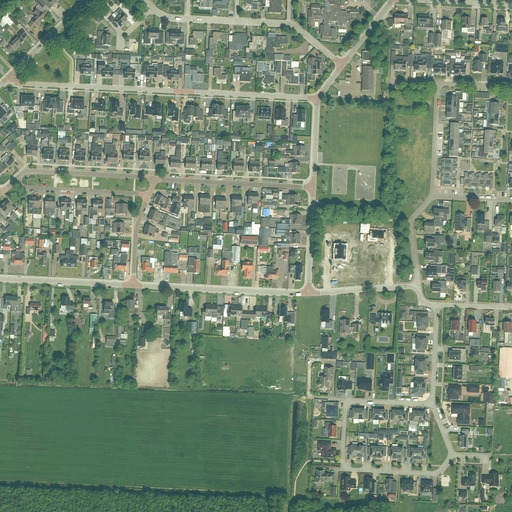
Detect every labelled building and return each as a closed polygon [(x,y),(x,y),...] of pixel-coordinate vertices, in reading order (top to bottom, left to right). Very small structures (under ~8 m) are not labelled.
[(36,17),(41,23),(46,18),(45,17),(48,14),(45,10),(44,11),(42,9),(46,6),(40,0),(38,0),(36,2),(39,6),(36,8),(36,9),(37,10),(34,14),(36,17)] [(211,9),(211,0),(196,0),(197,2),(204,2),(203,8),(211,9)] [(214,2),(214,9),(228,10),(229,2),(228,2),(229,0),(228,0),(221,0),(221,2),(214,2)] [(257,11),(258,4),(253,4),(253,0),(245,0),(245,8),(252,8),(252,11),(257,11)] [(281,14),(281,11),(282,1),(270,0),(269,13),(281,14)] [(308,18),(308,25),(309,25),(308,28),(314,29),(315,22),(314,22),(314,20),(323,21),(323,20),(324,20),(323,26),(320,26),(320,35),(322,36),(322,41),(329,41),(329,39),(335,39),(335,30),(330,30),(330,23),(337,23),(337,26),(338,26),(338,31),(346,31),(347,27),(347,23),(349,23),(349,25),(355,25),(356,24),(357,24),(357,25),(361,25),(361,16),(359,16),(359,10),(350,10),(350,15),(347,15),(347,13),(340,12),(338,12),(338,7),(344,7),(344,0),(327,0),(327,4),(330,4),(330,9),(322,9),(322,11),(320,11),(320,6),(311,5),(311,11),(309,11),(308,18)] [(117,18),(124,25),(127,21),(123,16),(125,14),(120,9),(116,13),(119,16),(117,18)] [(8,13),(7,11),(0,17),(0,25),(3,28),(11,21),(12,23),(13,23),(17,27),(19,24),(8,13)] [(98,23),(102,19),(98,15),(94,19),(98,23)] [(401,25),(402,15),(395,15),(395,21),(391,21),(390,20),(387,23),(390,29),(393,27),(393,25),(401,25)] [(402,15),(401,25),(405,26),(405,30),(407,30),(407,31),(411,31),(412,24),(408,24),(408,16),(402,15)] [(433,29),(433,20),(429,20),(430,17),(419,16),(419,24),(427,24),(426,29),(433,29)] [(36,27),(41,23),(36,17),(31,22),(32,23),(28,26),(32,30),(35,26),(36,27)] [(124,25),(117,18),(115,20),(112,17),(108,21),(113,25),(115,23),(120,28),(124,25)] [(24,28),(27,25),(20,18),(17,21),(24,28)] [(475,34),(475,29),(470,28),(471,19),(463,19),(462,29),(467,29),(467,34),(475,34)] [(493,26),(488,26),(488,20),(482,20),(482,27),(484,27),(484,30),(486,30),(486,31),(486,32),(487,32),(487,34),(492,35),(493,26)] [(508,32),(508,27),(505,27),(505,21),(499,20),(498,28),(501,28),(501,32),(508,32)] [(11,21),(3,28),(6,31),(10,27),(13,23),(12,23),(11,21)] [(442,31),(443,31),(442,35),(441,35),(436,35),(435,48),(441,48),(441,45),(442,40),(448,40),(448,31),(451,31),(451,22),(442,22),(442,31)] [(150,40),(153,40),(154,30),(148,30),(148,37),(144,37),(144,45),(150,45),(150,40)] [(154,30),(153,40),(156,40),(156,45),(162,45),(163,35),(162,35),(160,34),(159,34),(159,31),(154,30)] [(14,41),(19,46),(24,41),(23,41),(27,36),(22,31),(18,36),(19,36),(14,41)] [(175,41),(176,31),(170,31),(170,38),(166,38),(165,45),(172,45),(172,43),(175,43),(175,41)] [(181,32),(176,31),(175,41),(178,41),(178,45),(184,46),(184,39),(181,39),(181,32)] [(101,41),(111,41),(111,36),(104,36),(104,33),(97,32),(97,36),(97,40),(101,41)] [(202,40),(203,33),(193,32),(192,39),(189,39),(189,46),(196,46),(196,40),(202,40)] [(226,43),(226,34),(223,34),(223,33),(213,33),(212,38),(209,38),(209,47),(216,47),(217,41),(222,41),(222,43),(226,43)] [(229,43),(229,50),(230,50),(236,51),(236,49),(236,44),(242,44),(242,47),(246,47),(246,35),(238,35),(238,36),(233,36),(232,43),(229,43)] [(266,42),(266,38),(252,37),(252,44),(249,44),(249,49),(256,49),(256,45),(262,45),(262,49),(265,49),(266,49),(266,42)] [(275,38),(272,38),(266,38),(266,42),(266,49),(265,49),(265,61),(274,62),(274,55),(273,55),(274,51),(272,51),(273,48),(279,49),(280,45),(287,45),(287,38),(281,38),(276,37),(275,38)] [(101,41),(97,40),(96,40),(96,50),(103,50),(104,46),(111,47),(111,41),(101,41)] [(14,50),(19,46),(14,41),(9,45),(10,46),(7,50),(10,53),(14,50)] [(508,53),(508,46),(497,45),(496,53),(508,53)] [(233,57),(229,56),(230,50),(229,50),(226,50),(225,59),(234,59),(237,59),(237,55),(233,55),(233,57)] [(420,72),(421,62),(421,58),(421,57),(414,56),(415,51),(411,51),(411,56),(411,64),(415,64),(415,72),(420,72)] [(371,62),(371,53),(363,52),(363,61),(371,62)] [(401,71),(401,61),(401,57),(396,57),(396,52),(391,52),(391,60),(395,60),(395,71),(401,71)] [(426,66),(431,66),(431,58),(431,55),(421,55),(421,57),(421,58),(421,62),(420,72),(426,72),(426,66)] [(486,64),(487,56),(479,55),(479,62),(474,62),(474,73),(481,73),(482,64),(486,64)] [(440,75),(441,65),(441,61),(435,61),(434,61),(434,58),(431,58),(431,66),(435,66),(435,75),(440,75)] [(461,63),(460,76),(466,76),(466,66),(465,66),(465,63),(471,64),(471,58),(465,58),(465,62),(461,61),(461,63)] [(461,63),(455,63),(456,59),(451,59),(451,71),(455,71),(455,76),(460,76),(461,63)] [(321,64),(321,61),(316,60),(309,60),(308,66),(312,66),(312,75),(320,76),(320,64),(321,64)] [(86,65),(83,65),(83,61),(77,61),(77,67),(81,67),(80,75),(85,75),(86,65)] [(86,65),(85,75),(91,75),(91,71),(94,71),(95,62),(91,61),(86,61),(86,65)] [(274,84),(275,76),(269,76),(269,67),(266,67),(266,63),(257,62),(257,72),(262,72),(261,76),(264,77),(264,83),(265,85),(267,85),(268,84),(274,84)] [(281,75),(281,77),(286,78),(285,80),(286,80),(287,81),(288,81),(288,84),(298,85),(299,77),(298,77),(298,74),(294,74),(293,74),(293,71),(286,71),(287,63),(281,62),(281,74),(281,75)] [(107,78),(108,68),(105,68),(105,64),(98,63),(98,71),(101,72),(101,73),(102,73),(102,78),(107,78)] [(503,74),(503,63),(499,63),(493,63),(492,63),(492,70),(491,70),(491,74),(494,74),(494,73),(503,74)] [(108,68),(107,78),(113,78),(113,71),(116,71),(116,65),(113,64),(113,69),(108,68)] [(141,66),(141,72),(145,72),(146,73),(146,78),(151,78),(152,69),(152,66),(149,66),(149,64),(147,64),(144,64),(141,64),(141,66)] [(152,69),(151,78),(157,78),(157,74),(159,74),(160,73),(161,74),(162,74),(163,72),(163,65),(160,65),(157,65),(152,64),(152,66),(152,69)] [(124,79),(129,79),(130,70),(127,69),(127,65),(121,65),(121,72),(124,72),(124,79)] [(132,70),(130,70),(129,79),(135,79),(135,73),(141,74),(141,72),(141,66),(133,65),(132,70)] [(173,81),(174,72),(174,69),(169,69),(169,67),(164,67),(164,74),(167,74),(167,75),(168,75),(168,81),(173,81)] [(185,67),(185,75),(192,75),(192,82),(202,83),(202,75),(197,75),(197,68),(190,68),(190,67),(185,67)] [(174,72),(173,81),(178,81),(179,74),(182,74),(182,68),(179,68),(179,72),(174,72)] [(251,79),(252,79),(253,78),(253,76),(252,75),(250,75),(251,69),(234,68),(234,75),(240,75),(240,82),(250,83),(250,79),(251,79)] [(372,92),(373,68),(363,68),(363,76),(363,77),(362,91),(363,91),(372,92)] [(226,84),(226,76),(221,76),(221,69),(214,69),(213,77),(216,78),(216,83),(226,84)] [(448,103),(460,103),(460,101),(463,101),(463,97),(463,94),(452,93),(452,97),(448,97),(448,103)] [(51,98),(47,98),(47,99),(47,98),(46,106),(42,106),(42,113),(49,113),(49,110),(53,110),(53,99),(51,99),(51,98)] [(56,98),(56,99),(53,99),(53,110),(56,110),(56,113),(63,114),(63,107),(59,107),(60,99),(59,99),(59,98),(56,98)] [(78,111),(78,101),(72,101),(72,108),(68,108),(68,114),(74,114),(74,110),(78,111)] [(78,101),(78,111),(81,111),(80,115),(83,115),(83,118),(86,119),(87,109),(84,109),(84,101),(78,101)] [(105,113),(106,103),(98,102),(98,106),(97,106),(97,105),(93,105),(93,111),(98,111),(98,112),(100,113),(102,113),(105,113)] [(122,117),(123,111),(119,110),(119,103),(111,103),(111,112),(111,113),(115,113),(115,116),(116,116),(122,117)] [(140,120),(141,112),(141,109),(137,109),(137,104),(130,104),(129,116),(134,116),(133,119),(140,120)] [(160,117),(160,106),(153,105),(153,108),(147,108),(147,115),(153,115),(153,117),(160,117)] [(0,106),(0,119),(1,120),(4,116),(6,119),(12,113),(7,109),(4,111),(0,106)] [(175,106),(168,106),(167,117),(172,118),(172,122),(178,122),(178,111),(175,111),(175,106)] [(188,110),(184,110),(184,121),(190,121),(190,117),(193,117),(194,108),(194,107),(191,107),(191,106),(189,106),(188,107),(188,110)] [(218,118),(218,116),(218,107),(219,107),(219,106),(213,106),(212,110),(209,110),(209,118),(218,118)] [(218,118),(218,119),(227,120),(227,112),(224,112),(224,108),(219,107),(218,107),(218,116),(218,118)] [(239,119),(243,119),(243,108),(241,108),(241,107),(237,107),(237,108),(237,114),(233,114),(232,121),(239,122),(239,119)] [(243,119),(247,119),(247,122),(253,122),(253,115),(249,115),(250,108),(249,108),(249,107),(246,107),(246,108),(243,108),(243,119)] [(196,108),(194,108),(193,117),(193,118),(196,118),(196,121),(202,122),(203,112),(199,112),(200,109),(199,109),(198,108),(197,108),(196,108)] [(270,117),(271,109),(259,109),(258,117),(266,117),(266,120),(269,120),(270,117)] [(288,127),(288,120),(285,120),(285,111),(276,110),(276,122),(281,122),(281,127),(288,127)] [(293,121),(292,129),(300,129),(304,129),(305,123),(305,111),(298,111),(297,121),(293,121)] [(459,117),(459,114),(447,113),(447,119),(451,119),(451,122),(461,122),(462,117),(459,117)] [(499,120),(490,120),(487,120),(486,129),(491,130),(491,126),(498,126),(499,120)] [(15,124),(8,131),(11,134),(18,127),(15,124)] [(0,134),(4,139),(9,133),(4,128),(0,131),(0,134)] [(210,140),(208,140),(207,145),(207,151),(211,151),(215,151),(215,140),(212,140),(211,146),(210,146),(210,140)] [(9,142),(4,146),(10,152),(17,146),(13,141),(10,144),(9,142)] [(231,152),(239,153),(239,147),(240,142),(232,142),(231,152)] [(255,145),(256,145),(256,144),(255,144),(255,142),(248,142),(248,144),(253,144),(253,148),(253,153),(255,153),(255,151),(255,145)] [(107,163),(112,163),(112,152),(113,149),(113,146),(105,145),(104,153),(107,153),(107,163)] [(485,148),(480,147),(479,157),(487,158),(487,154),(493,154),(493,150),(494,150),(495,148),(485,148)] [(4,162),(6,163),(9,159),(8,158),(5,155),(1,159),(4,162)] [(462,179),(461,185),(465,185),(465,187),(469,187),(468,188),(472,189),(472,187),(472,178),(470,178),(470,175),(468,175),(468,173),(465,173),(465,179),(462,179)] [(169,200),(157,196),(155,200),(167,205),(169,200)] [(174,197),(171,202),(174,203),(172,207),(180,210),(180,205),(180,199),(174,197)] [(34,198),(33,209),(33,215),(37,215),(41,215),(41,210),(38,210),(39,199),(34,198)] [(154,205),(166,210),(167,205),(155,200),(154,205)] [(3,205),(10,213),(14,209),(6,201),(3,205)] [(89,210),(89,220),(93,220),(93,217),(97,217),(97,213),(98,202),(93,202),(92,210),(89,210)] [(0,209),(7,216),(10,213),(3,205),(0,206),(0,209)] [(178,216),(180,210),(172,207),(170,213),(178,216)] [(19,218),(23,214),(18,209),(15,213),(19,218)] [(443,211),(434,210),(434,217),(441,217),(441,220),(447,221),(447,215),(449,215),(449,210),(443,210),(443,211)] [(151,211),(150,215),(168,222),(170,217),(165,215),(165,216),(162,215),(151,211)] [(485,222),(485,216),(482,216),(482,214),(476,214),(476,218),(478,218),(477,225),(478,225),(478,226),(481,226),(481,232),(485,232),(488,232),(489,232),(489,222),(485,222)] [(158,224),(161,225),(161,226),(166,228),(168,222),(150,215),(148,220),(158,224)] [(467,220),(464,220),(465,215),(456,215),(456,224),(456,225),(455,225),(454,230),(455,231),(455,232),(464,232),(466,232),(466,233),(471,233),(472,220),(467,219),(467,220)] [(504,226),(504,217),(498,217),(498,220),(495,220),(495,227),(501,228),(502,226),(504,226)] [(443,227),(444,222),(433,221),(432,221),(433,221),(433,224),(429,224),(429,222),(423,222),(423,228),(425,228),(425,231),(434,231),(434,227),(437,227),(443,227)] [(144,231),(155,233),(158,234),(159,232),(156,231),(156,229),(146,226),(144,231)] [(258,238),(259,238),(268,238),(270,239),(270,229),(259,229),(259,236),(258,236),(258,238)] [(336,230),(335,238),(340,238),(340,239),(349,239),(349,230),(340,230),(340,231),(336,230)] [(367,235),(367,242),(377,243),(377,239),(384,240),(385,232),(372,231),(372,236),(367,235)] [(444,244),(445,237),(440,236),(434,236),(434,240),(427,240),(427,243),(426,243),(426,244),(427,244),(426,248),(435,248),(436,243),(437,243),(444,244)] [(259,238),(258,246),(268,247),(268,238),(259,238)] [(149,254),(153,255),(154,245),(146,244),(146,249),(150,249),(149,254)] [(335,246),(335,253),(347,254),(348,244),(342,244),(342,247),(335,246)] [(222,268),(221,276),(228,276),(229,262),(232,263),(239,263),(239,248),(232,248),(232,255),(222,254),(222,259),(222,263),(222,268)] [(36,249),(36,254),(38,254),(38,259),(41,259),(41,266),(46,267),(47,254),(40,254),(40,249),(36,249)] [(119,270),(120,254),(120,258),(118,257),(118,250),(111,250),(111,256),(114,256),(114,261),(113,261),(113,268),(114,268),(114,270),(119,270)] [(69,255),(69,251),(67,251),(67,255),(66,255),(66,257),(60,256),(60,260),(62,260),(62,268),(69,268),(69,260),(69,255)] [(69,260),(69,268),(76,268),(76,261),(78,261),(78,257),(73,257),(73,251),(69,251),(69,255),(69,260)] [(433,255),(426,254),(426,261),(434,261),(434,263),(438,263),(439,258),(439,251),(433,251),(433,255)] [(347,254),(335,253),(334,259),(341,260),(341,262),(347,263),(347,254)] [(142,258),(141,264),(143,264),(143,271),(148,271),(148,269),(152,269),(152,264),(154,264),(154,259),(150,259),(142,258)] [(189,259),(189,266),(194,267),(193,274),(198,274),(199,267),(198,267),(199,264),(199,261),(197,261),(197,260),(194,260),(189,259)] [(252,271),(253,264),(243,263),(242,271),(245,271),(244,278),(249,278),(250,271),(252,271)] [(342,269),(334,269),(334,276),(342,276),(342,277),(345,278),(345,277),(347,277),(347,272),(351,272),(351,265),(343,265),(342,269)] [(302,273),(302,266),(290,266),(290,274),(293,274),(294,273),(295,273),(295,280),(300,281),(301,273),(302,273)] [(367,272),(371,272),(371,278),(383,278),(383,270),(375,270),(375,266),(368,266),(367,272)] [(446,275),(446,267),(435,266),(435,267),(436,267),(436,270),(429,269),(429,270),(427,270),(427,277),(429,277),(429,276),(437,277),(437,274),(446,275)] [(265,279),(272,279),(273,267),(261,267),(261,274),(265,274),(265,279)] [(500,292),(501,283),(498,283),(498,278),(496,278),(496,276),(492,276),(492,283),(494,283),(493,292),(500,292)] [(478,283),(478,289),(482,289),(482,291),(486,292),(486,290),(486,287),(487,287),(487,283),(488,277),(482,277),(482,279),(482,283),(478,283)] [(469,286),(470,278),(464,278),(463,282),(456,282),(456,286),(459,286),(459,290),(462,291),(462,293),(466,293),(466,286),(469,286)] [(433,285),(432,292),(441,293),(441,294),(447,294),(447,289),(446,288),(446,286),(450,286),(450,290),(453,290),(454,283),(446,283),(446,282),(440,282),(440,286),(433,285)] [(11,307),(12,298),(6,298),(5,304),(2,304),(2,310),(7,310),(7,307),(11,307)] [(11,307),(11,312),(20,313),(21,305),(17,305),(17,298),(12,298),(11,307)] [(61,306),(61,310),(66,311),(73,311),(73,305),(73,303),(69,303),(69,299),(63,298),(62,306),(61,306)] [(92,310),(92,307),(90,307),(91,300),(83,299),(83,305),(89,305),(88,310),(92,310)] [(138,315),(138,309),(134,309),(134,302),(127,301),(127,310),(127,314),(132,314),(138,315)] [(103,310),(103,314),(110,315),(110,316),(111,316),(111,319),(116,319),(116,316),(117,316),(117,310),(113,310),(114,304),(105,303),(105,310),(103,310)] [(41,312),(41,304),(30,304),(30,309),(26,308),(26,315),(30,315),(30,311),(41,312)] [(191,317),(192,311),(187,311),(187,304),(181,304),(180,313),(184,313),(184,317),(191,317)] [(211,318),(211,306),(206,305),(205,310),(203,310),(202,316),(205,317),(211,318)] [(211,306),(211,318),(211,319),(216,319),(216,322),(221,323),(221,317),(220,317),(220,311),(217,311),(217,306),(211,306)] [(236,317),(236,307),(231,306),(231,309),(228,308),(228,311),(227,311),(227,312),(227,318),(230,318),(230,316),(236,317)] [(248,319),(249,312),(242,312),(242,307),(236,307),(236,317),(242,317),(242,318),(248,319)] [(171,320),(171,314),(167,314),(167,308),(157,308),(157,315),(164,316),(164,320),(171,320)] [(261,318),(261,308),(256,308),(255,313),(249,312),(248,319),(255,319),(255,318),(261,318)] [(261,308),(261,318),(267,318),(267,319),(270,320),(270,313),(267,313),(267,308),(261,308)] [(295,314),(287,313),(287,309),(280,309),(279,317),(284,318),(284,323),(285,323),(290,323),(290,324),(294,325),(295,314)] [(322,311),(322,323),(326,323),(326,329),(332,329),(333,321),(329,321),(330,311),(322,311)] [(418,317),(418,323),(429,323),(429,319),(428,319),(428,317),(425,317),(426,313),(410,312),(410,317),(418,317)] [(391,324),(392,315),(379,314),(379,319),(376,318),(376,317),(372,316),(371,325),(376,325),(376,323),(379,323),(379,324),(381,324),(386,324),(391,324)] [(97,329),(97,315),(90,315),(89,329),(97,329)] [(495,327),(495,320),(486,319),(486,326),(491,326),(491,332),(493,332),(493,338),(498,338),(498,332),(494,332),(494,327),(495,327)] [(479,337),(479,329),(476,329),(476,322),(473,322),(473,321),(468,320),(468,326),(469,326),(469,333),(473,333),(473,337),(479,337)] [(353,327),(350,327),(350,321),(341,321),(341,334),(349,334),(350,330),(353,330),(353,332),(358,333),(359,325),(353,325),(353,327)] [(449,331),(449,336),(449,340),(453,340),(453,341),(459,341),(460,341),(460,336),(460,330),(459,329),(459,322),(452,322),(451,331),(449,331)] [(429,323),(418,323),(418,327),(418,328),(418,332),(425,332),(425,329),(427,329),(427,327),(429,327),(429,323)] [(511,337),(511,331),(511,327),(511,323),(505,323),(504,333),(505,333),(504,344),(498,343),(497,348),(500,348),(499,378),(498,388),(504,389),(505,379),(511,378),(511,348),(511,349),(511,338),(511,337)] [(417,345),(428,345),(428,341),(427,341),(427,339),(424,339),(425,336),(417,336),(417,339),(417,345)] [(428,345),(417,345),(417,350),(412,350),(412,353),(424,354),(424,351),(426,351),(426,349),(428,349),(428,345)] [(465,356),(465,350),(457,349),(457,353),(450,353),(450,360),(461,361),(461,356),(465,356)] [(416,367),(427,367),(427,363),(426,363),(426,361),(423,361),(424,358),(416,358),(416,361),(416,367)] [(427,367),(416,367),(415,372),(416,372),(416,376),(423,376),(423,373),(425,373),(425,371),(427,371),(427,367)] [(332,383),(333,374),(332,374),(332,369),(325,368),(325,374),(326,374),(326,377),(321,377),(320,383),(319,383),(318,384),(318,385),(318,386),(319,387),(320,387),(320,389),(329,390),(329,382),(332,383)] [(462,381),(463,368),(454,368),(453,381),(462,381)] [(388,384),(392,384),(393,373),(387,373),(387,376),(385,376),(383,378),(383,380),(383,381),(379,381),(378,385),(380,387),(381,387),(381,391),(386,391),(388,390),(388,388),(389,388),(389,387),(389,386),(388,386),(388,384)] [(415,389),(426,389),(426,385),(425,385),(425,383),(422,383),(423,380),(415,379),(415,383),(415,389)] [(364,381),(363,380),(360,380),(360,381),(359,381),(358,389),(366,390),(366,391),(372,391),(372,381),(364,381)] [(352,390),(352,384),(346,384),(346,381),(339,381),(338,391),(346,391),(346,390),(352,390)] [(479,394),(480,385),(467,385),(467,393),(479,394)] [(461,396),(461,388),(458,387),(450,386),(449,391),(448,391),(448,395),(449,395),(449,399),(458,400),(458,396),(461,396)] [(410,388),(409,398),(422,398),(422,395),(424,395),(424,393),(426,393),(426,389),(415,389),(410,388)] [(337,417),(338,409),(336,407),(333,407),(333,403),(323,403),(322,410),(327,410),(327,414),(326,415),(326,417),(327,418),(329,418),(330,417),(337,417)] [(469,415),(469,407),(453,406),(452,414),(460,414),(460,417),(458,417),(458,424),(469,425),(469,418),(468,418),(468,415),(469,415)] [(359,420),(359,409),(355,409),(355,410),(353,410),(353,412),(350,412),(350,419),(353,419),(359,420)] [(359,409),(359,420),(365,420),(368,420),(368,413),(365,413),(365,410),(364,410),(364,409),(360,409),(359,409)] [(379,421),(379,409),(379,410),(375,410),(375,411),(373,411),(373,413),(370,413),(370,420),(373,420),(379,421)] [(379,409),(379,421),(385,421),(388,421),(388,414),(385,414),(385,411),(384,411),(384,410),(380,410),(380,409),(379,409)] [(399,422),(399,410),(399,411),(395,410),(395,412),(393,412),(393,414),(390,414),(390,421),(393,421),(399,422)] [(399,410),(399,422),(405,422),(408,422),(408,415),(405,414),(405,412),(404,412),(404,411),(399,411),(399,410)] [(419,423),(419,411),(419,412),(415,411),(415,413),(413,412),(413,415),(410,415),(410,422),(413,422),(419,423)] [(419,411),(419,423),(425,423),(428,423),(428,416),(425,415),(425,413),(424,413),(424,412),(419,412),(419,411)] [(336,438),(337,427),(331,427),(331,423),(325,423),(325,429),(329,429),(328,437),(336,438)] [(470,434),(470,431),(462,430),(462,434),(463,434),(463,437),(460,437),(459,449),(463,449),(464,449),(464,450),(465,450),(466,450),(467,449),(468,449),(468,437),(467,437),(468,434),(470,434)] [(335,458),(336,450),(330,450),(330,444),(319,443),(319,451),(323,451),(322,457),(335,458)] [(358,447),(357,458),(361,458),(361,457),(363,457),(363,455),(366,455),(367,447),(363,446),(363,447),(358,447)] [(357,458),(358,447),(352,447),(349,447),(348,454),(351,454),(351,456),(353,457),(353,458),(357,458)] [(378,448),(377,459),(381,459),(381,458),(383,458),(383,456),(386,456),(387,448),(383,447),(383,448),(378,448)] [(417,461),(418,450),(412,449),(412,447),(409,447),(408,457),(411,457),(411,459),(413,459),(413,461),(417,461)] [(377,459),(378,448),(372,448),(369,448),(368,455),(371,455),(371,457),(373,457),(373,459),(377,459)] [(397,460),(398,449),(392,449),(388,449),(388,456),(391,456),(391,458),(393,458),(393,460),(397,460)] [(398,449),(397,460),(401,460),(401,459),(403,459),(403,456),(406,457),(407,449),(403,449),(398,449)] [(418,450),(417,461),(421,461),(421,460),(423,460),(423,457),(426,458),(427,450),(423,450),(418,450)] [(323,472),(323,471),(321,471),(320,472),(317,472),(317,478),(316,478),(316,483),(324,483),(324,481),(334,482),(334,475),(324,474),(324,472),(323,472)] [(475,487),(476,474),(469,473),(469,480),(462,479),(462,486),(475,487)] [(498,481),(498,474),(490,474),(490,478),(489,478),(489,477),(483,477),(482,484),(490,484),(490,486),(498,487),(498,486),(499,486),(499,481),(498,481)] [(352,482),(350,482),(350,478),(342,478),(342,491),(350,491),(350,488),(356,488),(356,481),(352,481),(352,482)] [(373,479),(365,479),(365,489),(370,490),(370,494),(376,494),(377,484),(373,483),(373,479)] [(396,493),(397,487),(397,483),(394,483),(394,481),(387,480),(386,490),(391,490),(391,493),(396,493)] [(417,495),(417,488),(414,488),(414,481),(402,481),(402,490),(411,490),(411,495),(417,495)] [(432,489),(432,482),(425,482),(426,481),(422,481),(422,486),(422,492),(428,492),(431,492),(432,492),(432,489)]
